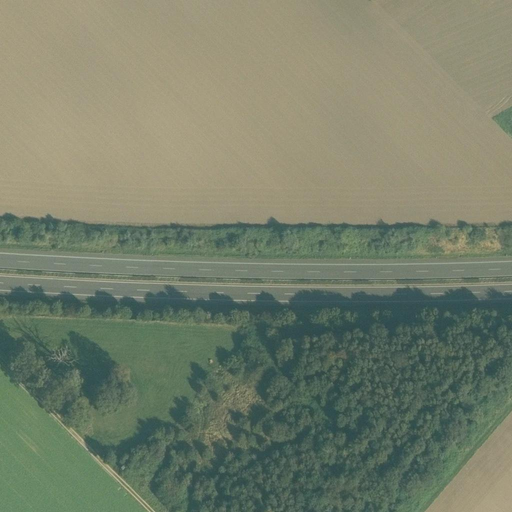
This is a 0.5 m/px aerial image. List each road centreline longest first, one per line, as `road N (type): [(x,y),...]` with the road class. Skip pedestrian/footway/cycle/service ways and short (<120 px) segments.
road 1 (motorway): [(511,267),(255,270),(0,259)]
road 2 (motorway): [(0,281),(219,291),(511,288)]
road 3 (track): [(149,511),(0,363)]
road 4 (track): [(420,511),(511,409)]
